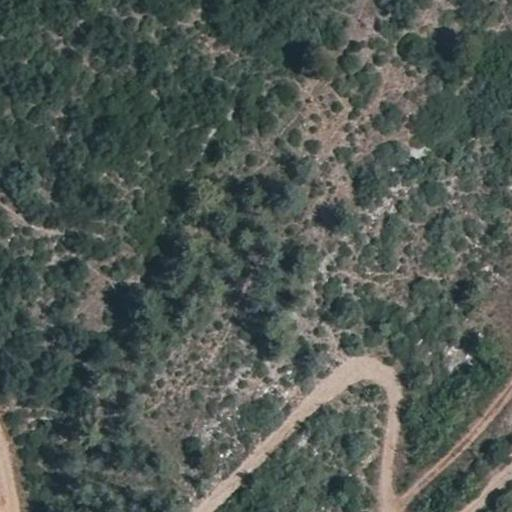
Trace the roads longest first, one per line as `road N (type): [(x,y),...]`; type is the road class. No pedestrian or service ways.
road 1 (track): [(389,511),(394,398),(386,373),(359,366),(319,390),(201,511)]
road 2 (track): [(511,383),(390,511)]
